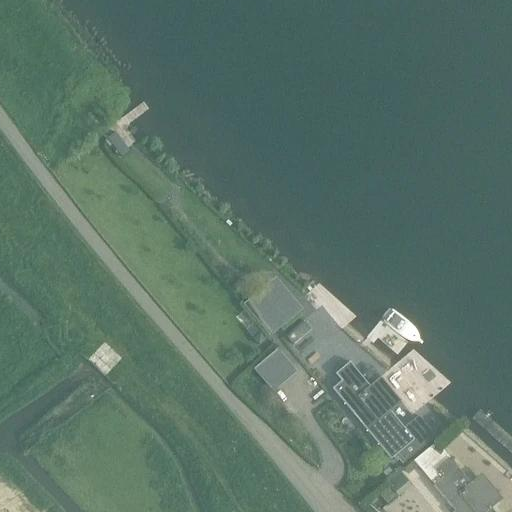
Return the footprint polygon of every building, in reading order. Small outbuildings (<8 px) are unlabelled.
[(272,284),(244,306),(270,337),(298,315),(272,284)] [(301,301),(328,336),(340,326),(313,292),(301,301)] [(257,332),(251,337),(258,345),(264,340),(257,332)] [(276,349),(253,369),(262,380),(286,360),(276,349)] [(353,362),(370,384),(380,376),(363,354),(353,362)] [(341,381),(332,389),(360,423),(390,460),(395,456),(402,464),(435,436),(417,415),(402,427),(389,411),(396,405),(377,382),(370,388),(349,362),(335,374),(341,381)] [(471,484),(450,459),(435,442),(412,461),(432,485),(454,511),(493,511),(490,507),(497,501),(478,478),(471,484)] [(386,484),(397,497),(403,492),(410,486),(399,473),(392,479),(386,484)]
